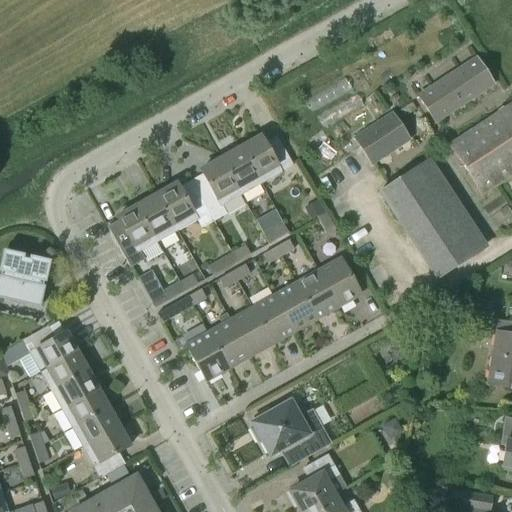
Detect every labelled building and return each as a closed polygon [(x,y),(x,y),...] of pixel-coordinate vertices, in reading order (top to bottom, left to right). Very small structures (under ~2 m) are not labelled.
[(476,59),(417,97),(435,123),(493,85),(476,59)] [(511,174),(511,103),(447,147),(479,196),(511,174)] [(412,104),(399,112),(403,118),(416,110),(412,104)] [(354,139),(371,165),(408,141),(391,115),(354,139)] [(240,149),(260,185),(291,167),(278,142),(266,149),(260,138),(240,149)] [(240,149),(220,160),(240,196),(260,185),(240,149)] [(199,172),(205,183),(194,189),(208,214),(212,221),(225,214),(221,206),(240,196),(220,160),(199,172)] [(486,248),(428,160),(378,193),(436,281),(486,248)] [(176,185),(156,196),(176,232),(196,221),(200,228),(212,221),(208,214),(194,189),(182,196),(176,185)] [(156,243),(176,232),(156,196),(136,207),(156,243)] [(324,213),(317,201),(303,208),(310,221),(324,213)] [(138,253),(156,243),(136,207),(115,219),(117,222),(107,228),(129,268),(143,260),(138,253)] [(323,232),(332,227),(325,213),(316,219),(323,232)] [(274,241),(287,234),(282,225),(269,232),(274,241)] [(280,257),(280,258),(293,250),(288,241),(275,248),(280,257)] [(235,263),(249,255),(244,246),(230,254),(235,263)] [(275,248),(274,248),(261,256),(266,265),(280,257),(275,248)] [(22,305),(23,302),(38,305),(41,295),(43,287),(41,287),(42,282),(44,283),(46,275),(45,275),(48,264),(2,254),(0,264),(0,296),(8,299),(8,302),(22,305)] [(206,268),(211,277),(235,263),(230,254),(206,268)] [(317,273),(336,307),(359,294),(340,261),(317,273)] [(244,266),(231,273),(236,282),(249,275),(244,266)] [(236,282),(231,273),(217,280),(223,289),(224,289),(236,282)] [(317,273),(295,286),(314,319),(336,307),(317,273)] [(191,276),(178,283),(183,292),(196,285),(191,276)] [(170,300),(183,292),(178,283),(165,290),(170,300)] [(295,286),(273,298),(292,332),(314,319),(295,286)] [(187,298),(192,307),(205,299),(200,290),(187,298)] [(179,314),(192,307),(187,298),(173,305),(179,314)] [(273,298),(251,310),(270,344),(292,332),(273,298)] [(230,323),(229,323),(248,356),(270,344),(251,310),(230,323)] [(229,323),(230,323),(225,314),(217,319),(222,327),(207,335),(226,369),(248,356),(229,323)] [(483,331),(495,333),(487,384),(511,387),(511,322),(485,319),(483,331)] [(39,373),(74,353),(64,333),(52,339),(46,328),(22,342),(39,373)] [(204,381),(226,369),(207,335),(185,348),(204,381)] [(74,353),(39,373),(49,391),(85,372),(74,353)] [(85,372),(49,391),(60,410),(96,390),(85,372)] [(96,390),(60,410),(71,429),(106,409),(96,390)] [(13,395),(18,409),(28,406),(23,391),(13,395)] [(293,464),(329,445),(310,412),(298,419),(289,402),(268,414),(266,410),(252,418),(254,422),(250,424),(252,427),(249,429),(257,443),(260,441),(269,457),(281,449),(285,450),(293,464)] [(28,406),(18,409),(23,423),(33,420),(28,406)] [(0,410),(0,413),(4,425),(14,422),(9,407),(0,410)] [(106,409),(71,429),(81,448),(117,428),(106,409)] [(511,470),(511,419),(503,418),(498,446),(505,447),(501,469),(511,470)] [(14,422),(4,425),(9,439),(18,436),(14,422)] [(81,448),(98,479),(123,465),(117,454),(128,448),(117,428),(81,448)] [(27,437),(32,450),(42,447),(43,447),(42,445),(47,443),(44,432),(39,434),(38,433),(27,437)] [(37,465),(47,461),(42,447),(32,450),(37,465)] [(13,452),(18,466),(28,462),(23,448),(13,452)] [(299,511),(303,511),(332,496),(346,488),(327,456),(301,470),(308,481),(284,494),(292,509),(297,507),(299,511)] [(28,462),(18,466),(22,480),(32,477),(28,462)] [(153,511),(134,478),(72,511),(153,511)] [(49,489),(53,500),(69,495),(65,484),(49,489)] [(158,502),(165,498),(161,490),(154,493),(158,502)] [(449,504),(459,506),(459,511),(492,511),(489,511),(491,497),(451,490),(449,504)] [(332,496),(303,511),(356,511),(351,502),(339,509),(332,496)] [(33,511),(44,511),(41,502),(31,506),(33,511)]
